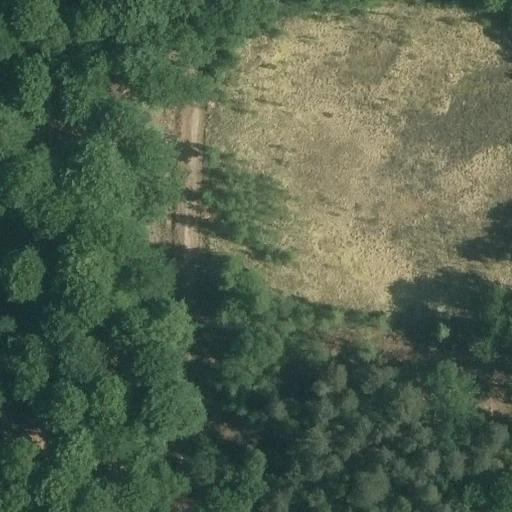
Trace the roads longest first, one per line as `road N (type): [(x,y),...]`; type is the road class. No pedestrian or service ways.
road 1 (track): [(196,67),(188,511)]
road 2 (track): [(181,0),(0,54)]
